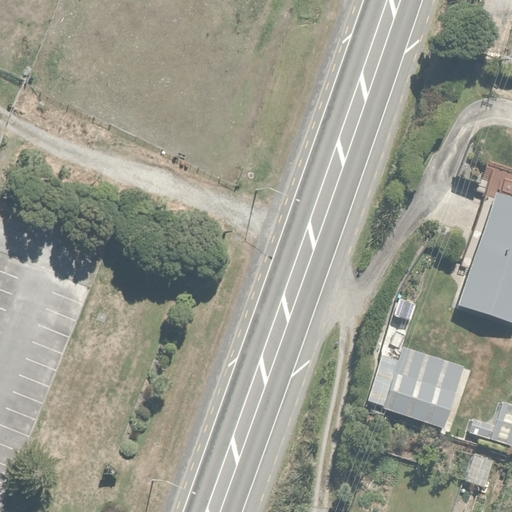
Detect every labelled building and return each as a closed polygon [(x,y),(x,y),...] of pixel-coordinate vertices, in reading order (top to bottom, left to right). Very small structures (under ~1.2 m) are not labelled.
[(511,12),(495,8),(485,50),(511,56),(511,12)] [(511,203),(511,204),(494,198),(458,308),(511,326),(511,203)] [(468,371),(399,350),(396,362),(383,358),(368,406),(381,410),(379,416),(447,437),(468,371)] [(469,422),(463,443),(508,456),(511,443),(511,409),(496,405),(489,428),(469,422)] [(388,511),(404,460),(378,452),(361,510),(368,511),(388,511)] [(496,464),(472,457),(465,481),(488,489),(496,464)]
